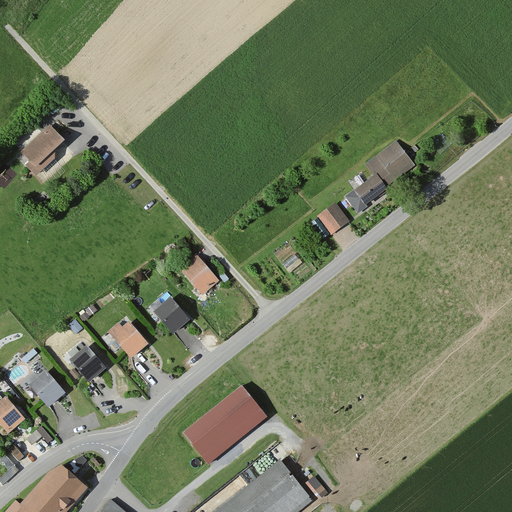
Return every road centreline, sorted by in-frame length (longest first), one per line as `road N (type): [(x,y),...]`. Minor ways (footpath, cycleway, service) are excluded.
road 1 (tertiary): [(133,441),(153,415),(511,121)]
road 2 (track): [(4,24),(274,315)]
road 3 (unclassified): [(0,499),(75,445),(102,435),(133,441)]
